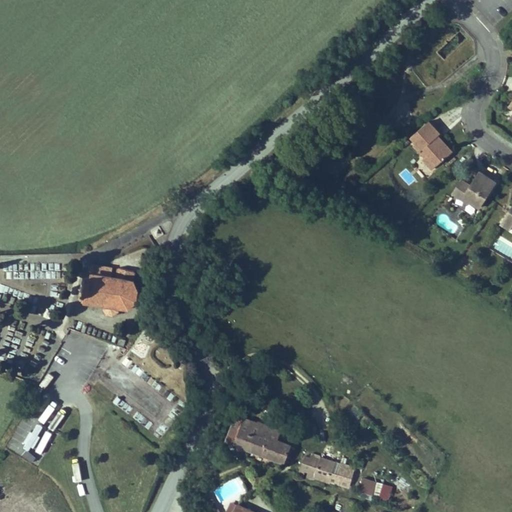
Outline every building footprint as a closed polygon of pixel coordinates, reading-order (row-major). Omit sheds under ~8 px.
[(438,164),(452,152),(441,139),(438,142),(434,138),(440,133),(435,128),(429,121),(411,137),(416,143),(414,144),(425,157),(429,154),(438,164)] [(432,169),(438,164),(429,154),(425,157),(423,159),(432,169)] [(479,171),(473,182),(470,186),(467,185),(467,182),(462,179),(453,193),(468,202),(470,202),(479,207),(496,182),(488,177),(479,171)] [(511,204),(500,224),(510,230),(511,226),(511,204)] [(150,231),(155,241),(165,236),(160,227),(150,231)] [(13,270),(14,280),(60,278),(60,262),(2,264),(2,271),(13,270)] [(137,291),(140,291),(139,289),(137,289),(133,283),(135,280),(134,279),(135,271),(119,267),(117,279),(112,278),(112,275),(111,275),(109,273),(108,272),(106,271),(105,271),(103,271),(102,272),(101,272),(99,273),(98,273),(98,275),(90,274),(90,272),(89,272),(90,265),(89,264),(88,272),(87,272),(87,274),(85,274),(83,285),(80,285),(80,287),(83,288),(81,299),(83,299),(82,302),(85,302),(85,299),(94,301),(93,304),(96,304),(96,301),(105,303),(105,306),(106,306),(105,307),(103,308),(104,310),(106,309),(107,312),(106,314),(108,315),(109,313),(112,313),(113,316),(115,315),(114,313),(117,311),(119,312),(120,310),(118,309),(118,308),(119,308),(119,305),(128,306),(128,309),(130,309),(130,306),(134,300),(137,302),(138,300),(135,299),(137,291)] [(112,275),(113,268),(90,265),(89,272),(90,272),(90,274),(98,275),(98,273),(99,273),(101,272),(102,272),(103,271),(105,271),(106,271),(108,272),(109,273),(111,275),(112,275)] [(277,441),(281,431),(257,422),(257,423),(237,415),(227,440),(287,464),(293,447),(277,441)] [(329,482),(335,463),(320,458),(319,461),(304,456),(298,474),(315,479),(315,477),(329,482)] [(359,493),(373,495),(376,481),(362,478),(359,493)] [(374,497),(390,501),(393,486),(377,483),(374,497)] [(218,511),(220,511),(209,492),(205,495),(214,511),(218,511)] [(233,511),(237,504),(232,502),(226,511),(233,511)]
